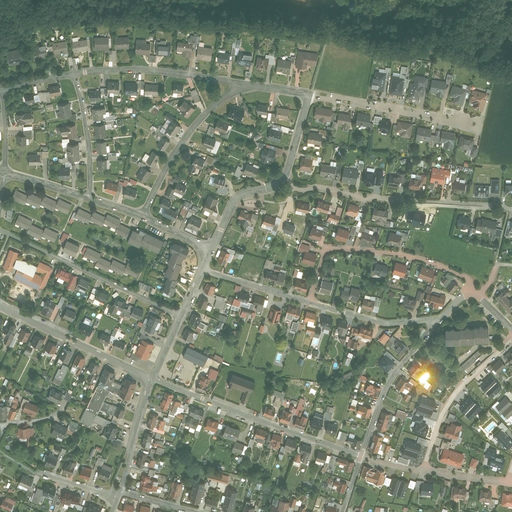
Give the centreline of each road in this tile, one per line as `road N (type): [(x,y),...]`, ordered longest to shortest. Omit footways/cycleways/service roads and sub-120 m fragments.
road 1 (residential): [(151,379),(360,456)]
road 2 (residential): [(309,302),(324,249),(332,246),(434,263),(467,278),(476,294)]
road 3 (residential): [(0,226),(179,317)]
road 4 (residential): [(73,73),(135,68),(247,83)]
road 5 (residential): [(141,216),(192,127),(247,83)]
road 6 (residential): [(0,306),(151,379)]
road 7 (residential): [(311,92),(473,123)]
road 8 (residential): [(423,472),(454,394),(511,339)]
road 9 (residential): [(360,456),(387,383),(440,319)]
road 10 (residential): [(309,302),(384,322),(440,319)]
road 11 (residential): [(90,197),(73,73)]
